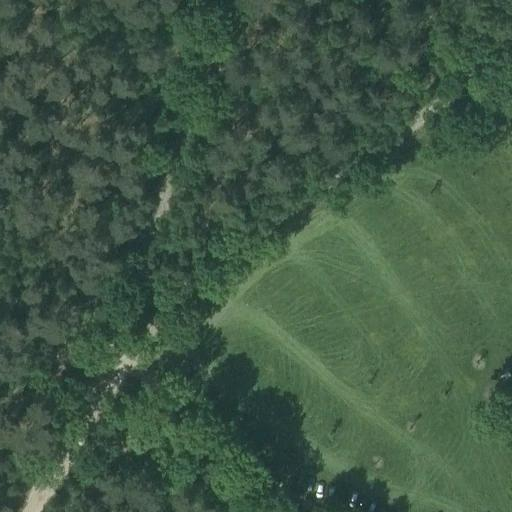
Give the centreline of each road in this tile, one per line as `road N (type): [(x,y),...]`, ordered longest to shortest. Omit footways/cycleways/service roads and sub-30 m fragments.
road 1 (track): [(511,20),(434,110),(220,251),(111,355)]
road 2 (unclassified): [(321,511),(187,422),(111,355)]
road 3 (track): [(17,511),(111,355)]
